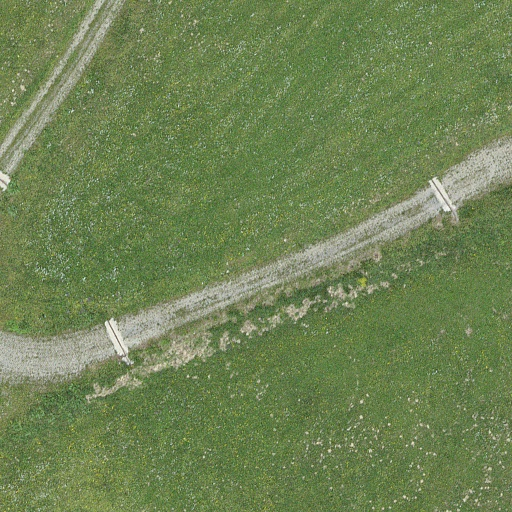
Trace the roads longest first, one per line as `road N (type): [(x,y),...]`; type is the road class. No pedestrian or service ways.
road 1 (track): [(511,157),(96,353),(27,364),(0,359)]
road 2 (track): [(0,170),(110,0)]
